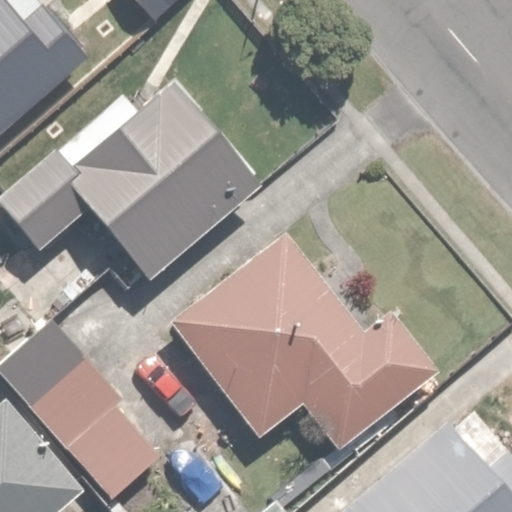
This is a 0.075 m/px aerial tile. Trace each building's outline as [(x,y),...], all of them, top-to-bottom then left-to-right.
[(0,0),(0,124),(84,46),(41,0),(0,0)] [(165,0),(140,0),(154,12),(165,0)] [(257,184),(171,80),(125,119),(112,104),(0,196),(0,214),(32,253),(79,214),(137,284),(257,184)] [(273,232),(158,323),(257,447),(300,413),(334,457),(433,378),(383,314),(356,336),(273,232)] [(35,322),(0,352),(0,383),(111,511),(119,511),(166,472),(35,322)] [(0,511),(48,511),(70,494),(58,481),(0,414),(0,511)] [(471,473),(436,431),(341,511),(511,511),(511,480),(491,456),(471,473)]
